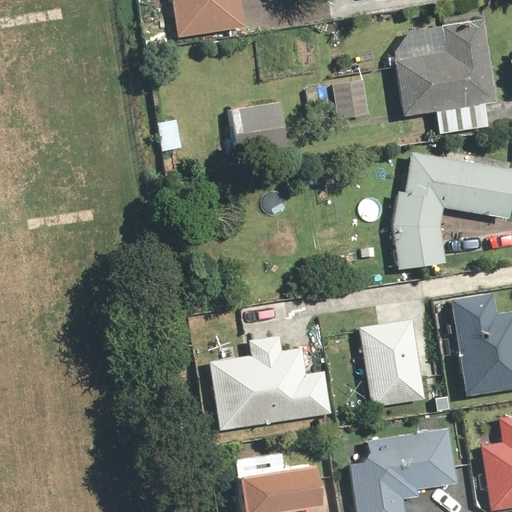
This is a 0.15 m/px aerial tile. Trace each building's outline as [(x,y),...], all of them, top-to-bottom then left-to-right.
[(166,0),(172,39),(243,30),(239,0),(166,0)] [(405,27),(390,51),(399,117),(435,112),(438,132),(482,126),(480,110),(494,108),(481,16),(405,27)] [(362,79),(304,88),(308,114),(332,110),(333,120),(367,115),(362,79)] [(276,102),(226,107),(227,121),(209,123),(213,153),(232,151),(233,158),(282,153),(276,102)] [(175,120),(156,123),(161,154),(180,151),(175,120)] [(442,265),(437,221),(439,208),(502,219),(511,170),(408,152),(402,191),(396,190),(390,226),(395,269),(442,265)] [(449,300),(461,395),(511,389),(511,310),(494,313),(492,295),(449,300)] [(409,317),(354,326),(368,407),(423,398),(409,317)] [(208,361),(218,430),(331,413),(324,370),(301,374),(297,348),(281,351),(278,331),(243,336),(246,356),(208,361)] [(478,442),(489,511),(511,507),(511,413),(495,416),(499,439),(478,442)] [(345,461),(354,511),(400,511),(398,499),(415,496),(414,489),(458,482),(448,426),(365,440),(368,457),(345,461)] [(238,511),(281,511),(316,508),(312,466),(278,470),(277,456),(233,461),(238,511)]
